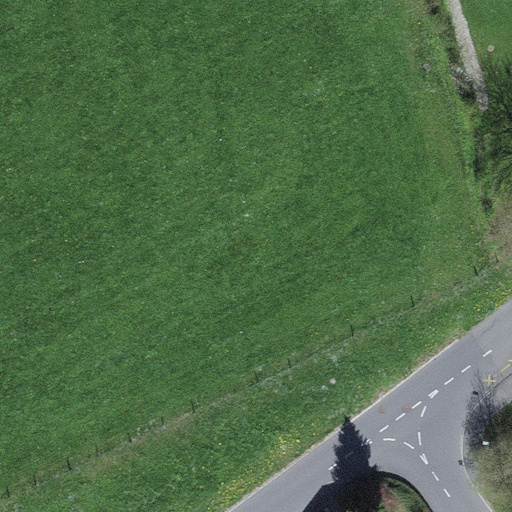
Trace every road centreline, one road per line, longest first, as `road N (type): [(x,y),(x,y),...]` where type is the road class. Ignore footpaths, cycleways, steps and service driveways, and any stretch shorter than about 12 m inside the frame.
road 1 (residential): [(398,422),(276,511)]
road 2 (residential): [(511,332),(398,422)]
